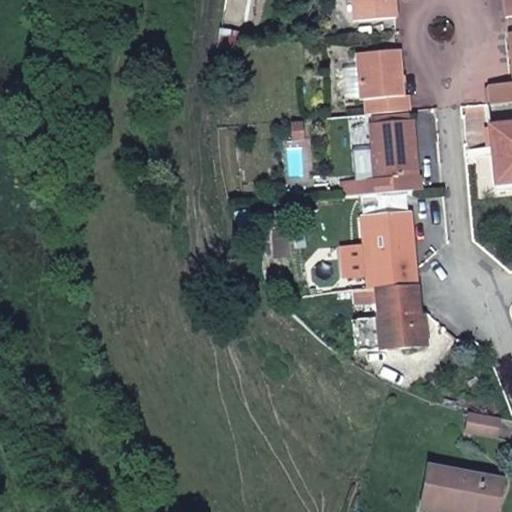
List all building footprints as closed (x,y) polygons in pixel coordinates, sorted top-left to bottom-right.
[(351,0),(354,23),(397,18),(395,0),(351,0)] [(511,33),(508,34),(511,76),(511,83),(487,86),(488,105),(511,102),(511,33)] [(367,115),(411,111),(409,95),(404,95),(400,50),(357,54),(360,101),(366,100),(367,115)] [(352,182),(353,195),(365,194),(418,190),(411,123),(369,126),(373,180),(352,182)] [(511,124),(488,126),(489,150),(493,150),(496,184),(511,182),(511,124)] [(375,289),(414,286),(412,274),(407,214),(361,218),(368,290),(375,289)] [(422,347),(416,307),(414,286),(375,289),(379,332),(383,332),(385,350),(422,347)] [(502,417),(472,411),(468,430),(498,436),(502,417)] [(493,511),(498,481),(459,473),(427,467),(420,509),(433,511),(462,511),(463,511),(462,511),(493,511)]
